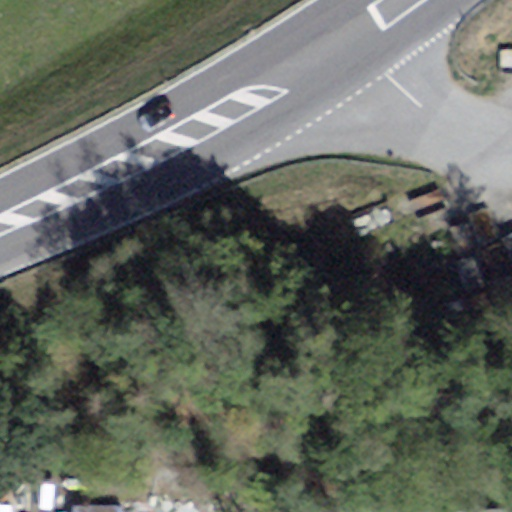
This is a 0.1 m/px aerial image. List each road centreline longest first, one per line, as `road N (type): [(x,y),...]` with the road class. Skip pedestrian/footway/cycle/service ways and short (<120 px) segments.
road 1 (secondary): [(0,219),(372,28)]
road 2 (tertiary): [(372,28),(389,81),(421,113),(511,143)]
